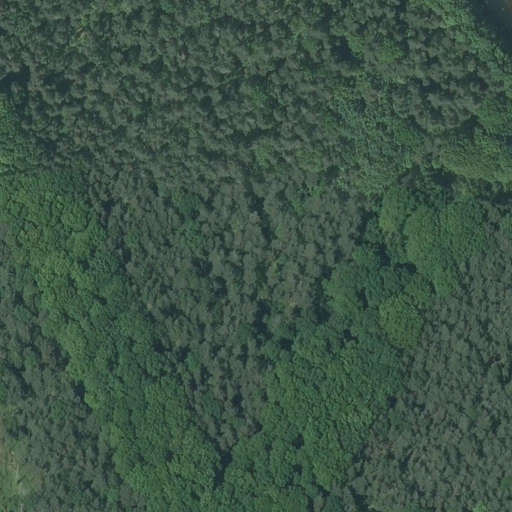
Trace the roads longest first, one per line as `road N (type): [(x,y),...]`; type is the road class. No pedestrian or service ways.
road 1 (track): [(0,310),(167,205),(281,427),(370,511)]
road 2 (track): [(167,205),(61,0)]
